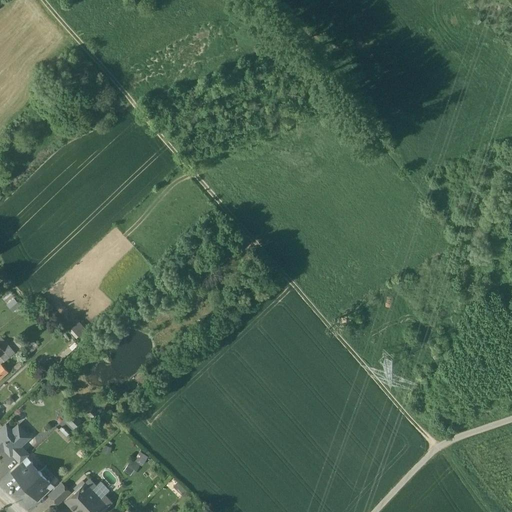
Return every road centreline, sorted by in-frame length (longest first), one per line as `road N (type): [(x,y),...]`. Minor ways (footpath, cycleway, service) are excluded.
road 1 (track): [(44,0),(488,511)]
road 2 (track): [(511,282),(278,0)]
road 3 (track): [(374,511),(428,453),(511,420)]
